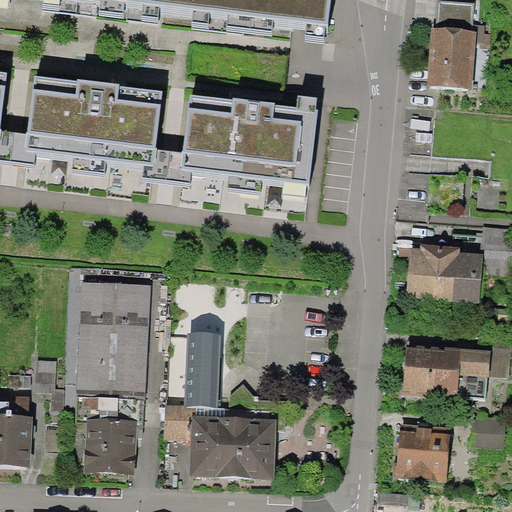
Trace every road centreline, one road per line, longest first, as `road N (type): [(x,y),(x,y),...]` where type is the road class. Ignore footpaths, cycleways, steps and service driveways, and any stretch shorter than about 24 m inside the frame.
road 1 (residential): [(381,0),(354,511)]
road 2 (residential): [(0,502),(211,511)]
